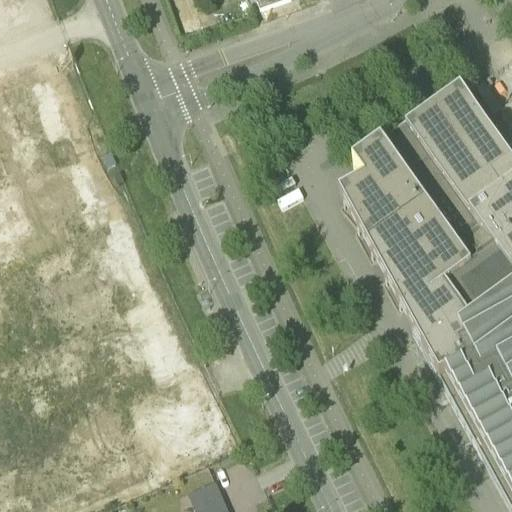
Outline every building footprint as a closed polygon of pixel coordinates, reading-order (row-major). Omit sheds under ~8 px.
[(254,0),(260,14),(291,3),(289,0),(254,0)] [(340,207),(411,337),(508,511),(511,511),(511,168),(509,165),(461,98),(354,176),(366,193),(340,207)] [(0,511),(89,511),(152,489),(119,398),(154,386),(104,248),(90,253),(34,99),(0,111),(0,511)] [(214,426),(193,435),(205,465),(226,457),(214,426)] [(225,511),(215,489),(188,501),(192,511),(225,511)]
